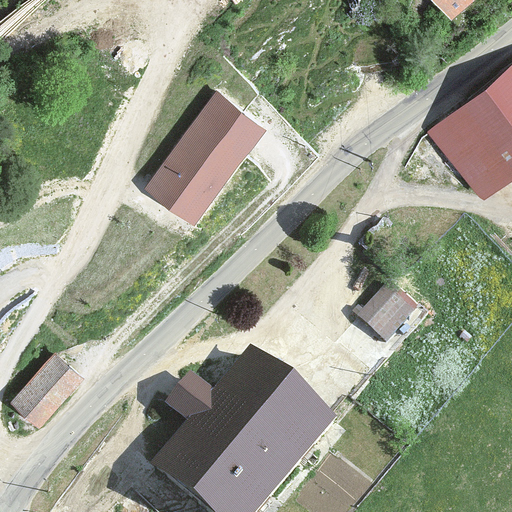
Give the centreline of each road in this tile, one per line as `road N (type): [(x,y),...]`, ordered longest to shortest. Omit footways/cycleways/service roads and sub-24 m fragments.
road 1 (tertiary): [(511,30),(312,194),(124,370),(9,511)]
road 2 (track): [(187,0),(75,252),(0,384)]
road 3 (track): [(417,105),(380,196),(300,304),(267,334),(197,361),(124,370)]
road 4 (track): [(380,196),(452,197),(511,213)]
